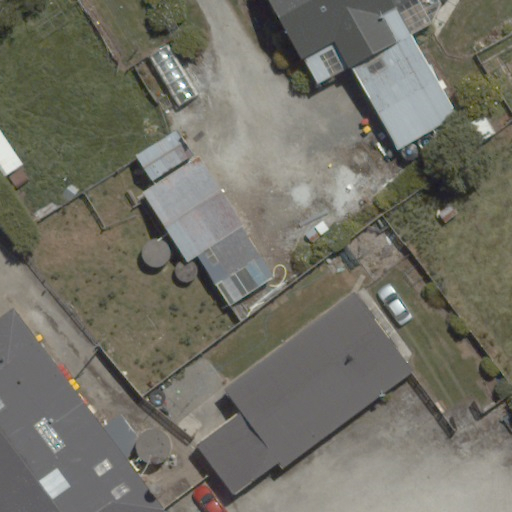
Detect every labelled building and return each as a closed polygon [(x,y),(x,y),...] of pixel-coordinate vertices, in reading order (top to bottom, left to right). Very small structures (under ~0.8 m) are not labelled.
[(338,38),(357,75),(395,150),(457,119),(400,7),(413,0),(269,0),(299,58),(338,38)] [(197,159),(147,194),(196,264),(213,252),(235,284),(269,261),(197,159)] [(208,469),(380,330),(324,260),(197,362),(211,381),(166,417),(208,469)] [(130,511),(153,496),(0,287),(0,511),(130,511)] [(151,305),(121,327),(145,361),(176,338),(151,305)]
